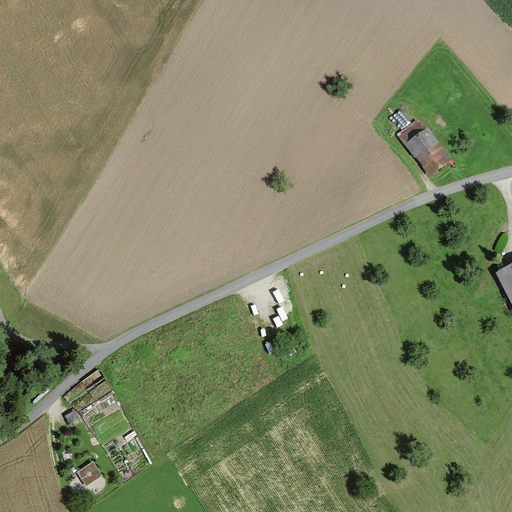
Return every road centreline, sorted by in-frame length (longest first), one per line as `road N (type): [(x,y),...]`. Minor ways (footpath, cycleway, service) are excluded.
road 1 (unclassified): [(0,438),(108,351),(151,328),(409,207),(511,175)]
road 2 (track): [(0,313),(24,341),(108,351)]
